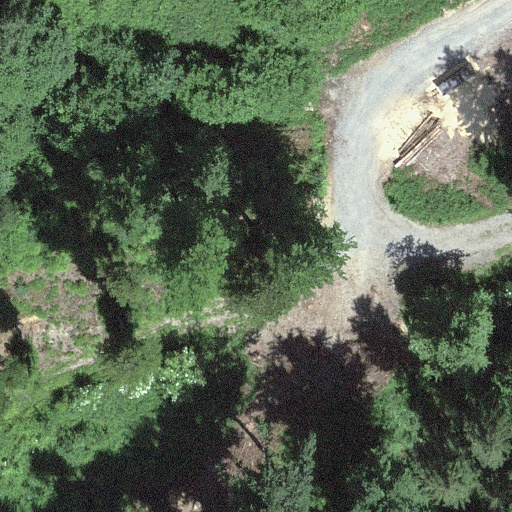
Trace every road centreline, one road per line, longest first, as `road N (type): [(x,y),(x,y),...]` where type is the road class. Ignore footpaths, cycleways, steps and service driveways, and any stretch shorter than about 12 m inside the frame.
road 1 (track): [(511,8),(433,48),(356,107),(353,176),(394,233),(511,238)]
road 2 (track): [(394,233),(0,420)]
